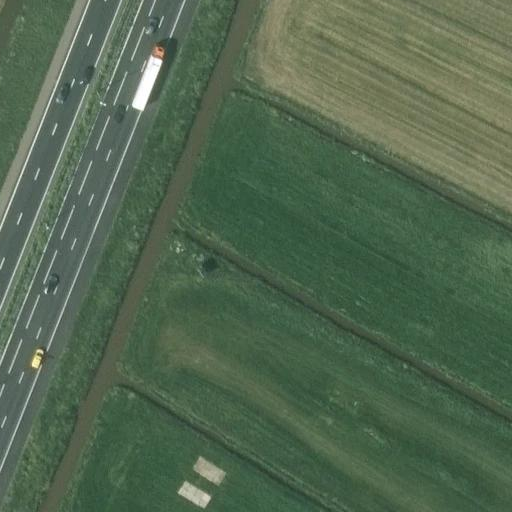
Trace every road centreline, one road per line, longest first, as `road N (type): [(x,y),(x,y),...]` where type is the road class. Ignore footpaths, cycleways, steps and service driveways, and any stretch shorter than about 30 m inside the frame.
road 1 (motorway): [(0,405),(159,0)]
road 2 (motorway): [(104,0),(0,266)]
